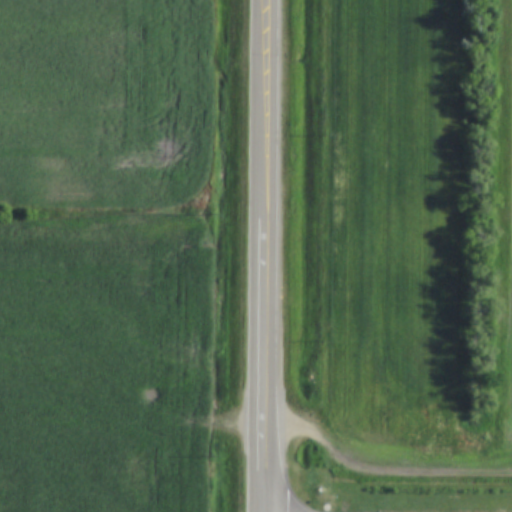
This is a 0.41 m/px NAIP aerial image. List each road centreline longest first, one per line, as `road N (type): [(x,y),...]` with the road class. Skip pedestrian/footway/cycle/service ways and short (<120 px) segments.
road 1 (tertiary): [(271,511),(274,0)]
road 2 (track): [(511,475),(376,474),(315,441),(272,434)]
